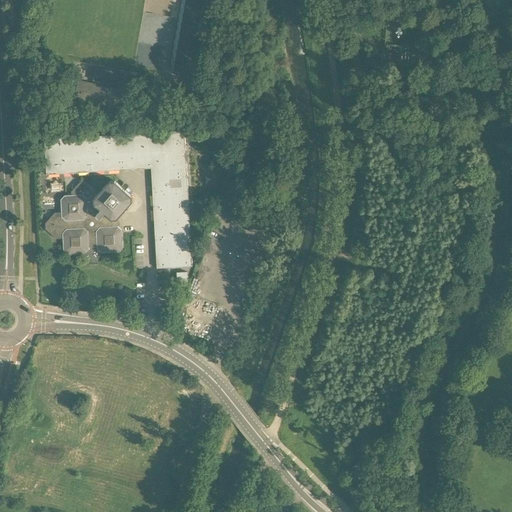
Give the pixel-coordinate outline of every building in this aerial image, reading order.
[(181,0),(169,69),(200,75),(212,0),(181,0)] [(121,86),(122,79),(123,74),(95,68),(93,88),(78,86),(75,101),(118,109),(121,94),(110,92),(112,85),(121,86)] [(130,74),(129,80),(127,87),(132,88),(135,88),(137,76),(136,76),(134,75),(130,74)] [(76,81),(70,80),(68,89),(75,91),(76,81)] [(185,131),(44,140),(46,175),(151,169),(157,269),(192,267),(185,131)] [(132,197),(116,182),(115,181),(109,182),(96,196),(95,194),(95,191),(85,182),(80,183),(71,192),(71,196),(64,196),(61,200),(61,213),(55,213),(45,224),(45,230),(56,239),(63,239),(63,252),(68,255),(86,254),(89,250),(89,248),(97,247),(97,250),(101,253),(119,253),(123,248),(122,230),(118,227),(117,227),(116,220),(117,220),(132,202),(132,197)] [(188,283),(187,272),(177,273),(177,283),(188,283)]
